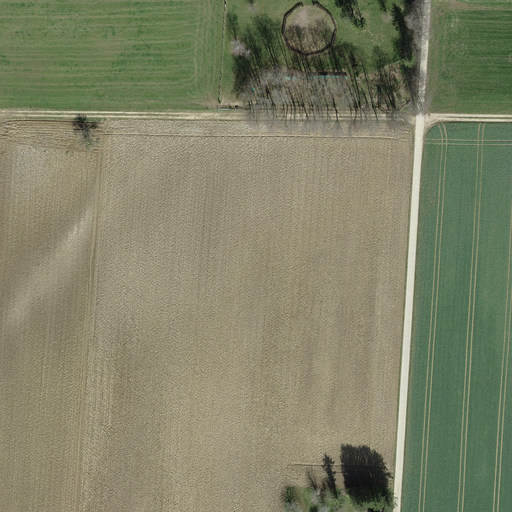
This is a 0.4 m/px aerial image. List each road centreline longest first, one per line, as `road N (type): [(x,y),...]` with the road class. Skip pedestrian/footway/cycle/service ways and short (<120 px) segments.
road 1 (track): [(395,511),(427,0)]
road 2 (track): [(0,115),(511,120)]
